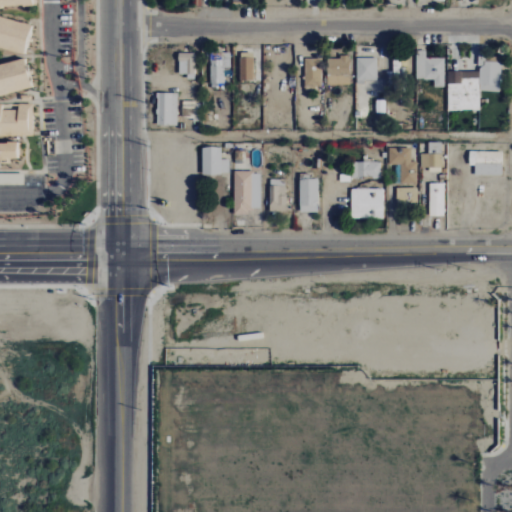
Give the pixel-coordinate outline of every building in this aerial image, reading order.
[(30,26),(0,17),(0,48),(23,55),(30,26)] [(196,53),(196,79),(187,79),(187,74),(180,74),(180,53),(184,53),(196,53)] [(378,58),(378,80),(356,80),(356,58),(371,58),(378,58)] [(240,59),(247,59),(254,59),(254,79),(240,79),(240,59)] [(322,59),(322,87),(306,87),(306,65),(306,59),(322,59)] [(351,76),(330,76),(330,59),(342,59),(351,59),(351,76)] [(401,59),(401,92),(392,92),(392,59),(397,59),(401,59)] [(423,59),(427,59),(431,59),(445,59),(445,87),(434,87),(434,80),(423,80),(423,59)] [(0,64),(0,95),(30,90),(24,60),(0,64)] [(209,61),(216,61),(225,61),(225,83),(209,83),(209,61)] [(503,63),(502,85),(482,84),(483,62),(503,63)] [(448,84),(461,83),(461,78),(467,78),(480,77),(481,106),(463,107),(463,111),(450,111),(448,84)] [(158,93),(173,93),(173,125),(158,125),(158,93)] [(183,102),(182,117),(200,117),(200,103),(183,102)] [(33,105),(18,105),(18,111),(1,111),(1,105),(0,105),(0,136),(33,137),(33,105)] [(214,111),(214,129),(203,129),(203,111),(214,111)] [(19,142),(0,141),(0,161),(19,161),(19,142)] [(422,168),(422,154),(430,154),(430,144),(444,144),(444,168),(436,168),(422,168)] [(203,148),(223,148),(223,176),(214,176),(203,176),(203,148)] [(418,184),(402,184),(402,165),(397,165),(390,165),(390,148),(412,148),(412,162),(418,162),(418,184)] [(503,152),(503,169),(486,169),(471,169),(471,151),(503,152)] [(352,162),(382,162),(382,180),(352,180),(352,172),(352,162)] [(235,175),(260,175),(260,213),(247,213),(235,213),(235,175)] [(268,179),(287,179),(287,211),(275,211),(269,211),(268,179)] [(319,179),(319,213),(309,213),(302,213),(302,179),(319,179)] [(431,184),(446,184),(446,217),(431,217),(431,184)] [(398,207),(398,188),(418,188),(418,207),(398,207)] [(352,190),(384,189),(384,220),(352,220),(352,205),(352,190)] [(210,295),(184,295),(184,305),(210,305),(210,295)] [(174,339),(189,339),(188,308),(173,308),(174,339)] [(196,332),(233,331),(233,316),(196,317),(196,332)]
